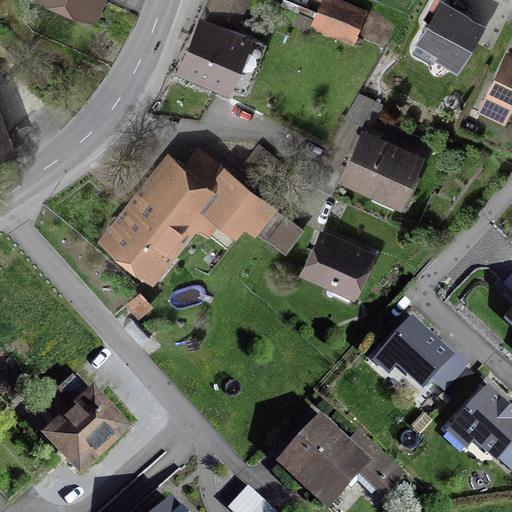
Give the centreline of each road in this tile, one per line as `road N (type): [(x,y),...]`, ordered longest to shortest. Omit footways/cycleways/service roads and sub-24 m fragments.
road 1 (primary): [(0,199),(111,111),(163,0)]
road 2 (residential): [(511,186),(426,282)]
